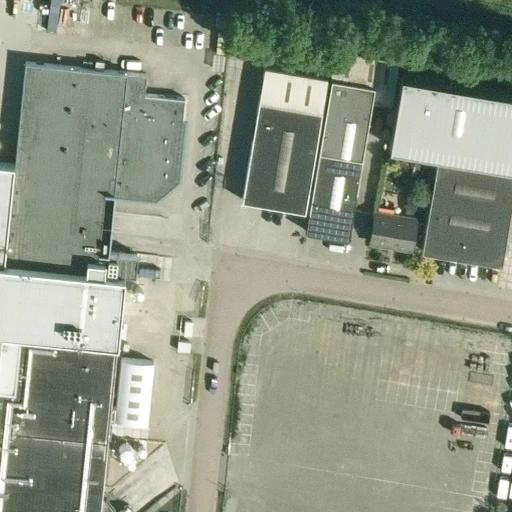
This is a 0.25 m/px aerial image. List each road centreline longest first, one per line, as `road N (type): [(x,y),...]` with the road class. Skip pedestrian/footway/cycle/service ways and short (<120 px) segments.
road 1 (unclassified): [(200,511),(219,324),(243,288),(283,275),(511,314)]
road 2 (unknown): [(243,288),(201,245),(206,70),(195,50),(123,29)]
